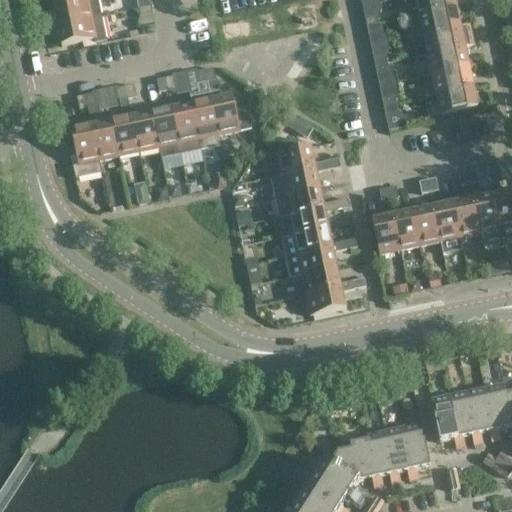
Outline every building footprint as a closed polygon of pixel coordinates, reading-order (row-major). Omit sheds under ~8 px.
[(87,0),(51,0),(53,9),(88,1),(87,0)] [(97,0),(92,0),(88,1),(53,9),(57,29),(102,19),(97,0)] [(151,9),(148,0),(147,0),(136,2),(138,11),(151,9)] [(414,0),(419,18),(456,10),(453,0),(414,0)] [(151,9),(138,11),(140,20),(153,17),(151,9)] [(456,10),(419,18),(423,38),(460,30),(456,10)] [(377,18),(365,21),(366,29),(379,27),(377,18)] [(102,19),(57,29),(62,49),(95,42),(96,46),(107,44),(102,19)] [(366,29),(368,38),(381,35),(379,27),(366,29)] [(460,30),(423,38),(427,58),(465,50),(475,48),(470,28),(460,30)] [(465,50),(427,58),(431,77),(469,70),(465,50)] [(385,58),(373,60),(375,69),(387,66),(385,58)] [(387,66),(375,69),(376,77),(389,74),(387,66)] [(469,70),(431,77),(436,97),(473,89),(469,70)] [(208,85),(216,84),(214,71),(205,73),(208,85)] [(208,85),(205,73),(197,75),(199,87),(208,85)] [(165,81),(168,94),(176,92),(174,79),(165,81)] [(165,81),(157,83),(160,96),(168,94),(165,81)] [(208,85),(219,139),(252,132),(247,109),(235,111),(232,100),(220,102),(216,84),(208,85)] [(199,87),(201,96),(190,99),(192,108),(201,153),(221,149),(219,139),(208,85),(199,87)] [(125,90),(128,102),(136,100),(134,88),(125,90)] [(473,89),(436,97),(440,118),(478,110),(473,89)] [(125,90),(117,91),(119,104),(128,102),(125,90)] [(85,98),(88,110),(97,108),(94,96),(85,98)] [(79,112),(88,110),(85,98),(77,99),(79,112)] [(383,109),(396,106),(394,98),(381,100),(383,109)] [(396,106),(383,109),(385,117),(388,134),(408,130),(406,121),(398,116),(396,106)] [(88,110),(92,129),(102,176),(100,164),(119,160),(112,125),(101,128),(97,108),(88,110)] [(192,108),(172,113),(181,157),(201,153),(192,108)] [(161,161),(181,157),(172,113),(152,117),(159,152),(161,161)] [(152,117),(132,121),(139,156),(159,152),(152,117)] [(119,160),(139,156),(132,121),(112,125),(119,160)] [(92,129),(71,134),(78,168),(73,169),(75,182),(102,176),(92,129)] [(315,171),(316,175),(328,173),(327,164),(314,166),(311,151),(299,153),(297,141),(274,146),(281,179),(315,171)] [(327,164),(328,173),(340,170),(339,161),(327,164)] [(510,179),(508,166),(499,168),(502,180),(510,179)] [(319,191),(316,175),(315,171),(281,179),(271,181),(275,201),(276,201),(319,191)] [(467,175),(470,187),(478,185),(475,173),(467,175)] [(467,175),(459,177),(461,189),(470,187),(467,175)] [(427,183),(430,196),(439,194),(436,181),(427,183)] [(427,183),(419,185),(422,197),(430,196),(427,183)] [(399,202),(396,190),(387,192),(390,204),(399,202)] [(337,212),(335,204),(323,206),(319,191),(276,201),(281,221),(289,219),(324,211),(325,215),(337,212)] [(387,192),(379,194),(382,206),(390,204),(387,192)] [(511,193),(493,198),(500,233),(511,230),(511,193)] [(473,202),(480,237),(500,233),(493,198),(473,202)] [(347,201),(335,204),(337,212),(349,210),(347,201)] [(473,202),(453,206),(460,241),(480,237),(473,202)] [(460,241),(453,206),(433,210),(440,245),(443,257),(463,253),(460,241)] [(413,215),(420,250),(440,245),(433,210),(413,215)] [(324,211),(289,219),(293,239),(328,231),(325,215),(324,211)] [(420,250),(413,215),(393,219),(400,254),(420,250)] [(400,254),(393,219),(372,223),(380,258),(400,254)] [(328,231),(293,239),(298,259),(332,251),(333,255),(345,252),(343,244),(331,247),(328,231)] [(357,250),(356,246),(356,241),(343,244),(345,252),(357,250)] [(332,251),(298,259),(302,279),(337,271),(333,255),(332,251)] [(302,279),(306,298),(341,291),(341,294),(354,292),(352,283),(340,286),(337,271),(302,279)] [(366,289),(364,281),(352,283),(354,292),(366,289)] [(345,312),(341,294),(341,291),(306,298),(311,319),(345,312)] [(498,433),(511,431),(503,391),(490,394),(489,390),(484,391),(493,434),(498,433)] [(481,396),(468,399),(476,438),(480,437),(489,435),(491,445),(500,443),(498,433),(493,434),(484,391),(480,392),(481,396)] [(511,395),(505,397),(504,391),(503,391),(511,431),(511,430),(511,395)] [(454,397),(449,398),(458,441),(463,441),(471,439),(474,449),(482,447),(480,437),(476,438),(468,399),(455,402),(454,397)] [(449,398),(445,399),(446,404),(432,407),(440,446),(454,442),(456,452),(465,451),(463,441),(458,441),(449,398)] [(431,470),(422,431),(408,434),(407,429),(403,430),(412,473),(416,472),(431,470)] [(412,473),(403,430),(399,431),(399,436),(386,438),(394,477),(398,476),(407,474),(409,485),(418,483),(416,472),(412,473)] [(394,477),(386,438),(373,441),(372,437),(368,438),(377,482),(381,481),(390,479),(392,488),(400,486),(398,476),(394,477)] [(351,452),(338,454),(331,466),(326,463),(325,463),(359,485),(372,483),(374,492),(383,490),(381,481),(377,482),(368,438),(364,438),(364,443),(350,446),(351,452)] [(504,468),(510,460),(501,455),(496,463),(504,468)] [(496,463),(488,458),(483,466),(491,471),(496,463)] [(359,485),(325,463),(308,491),(304,488),(302,491),(333,511),(341,511),(350,498),(359,485)] [(496,463),(491,471),(499,476),(504,468),(496,463)] [(511,473),(504,468),(499,476),(507,482),(511,474),(511,473)] [(458,482),(456,473),(446,475),(448,485),(458,482)] [(458,482),(448,485),(450,494),(459,492),(458,482)] [(333,511),(302,491),(301,492),(299,495),(303,498),(294,511),(333,511)] [(379,511),(383,505),(375,500),(371,506),(379,511)]
